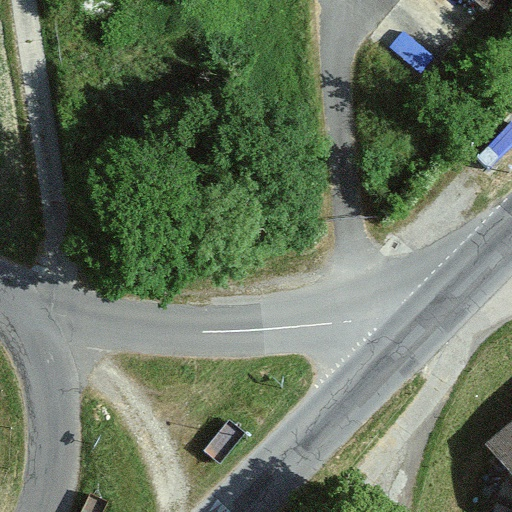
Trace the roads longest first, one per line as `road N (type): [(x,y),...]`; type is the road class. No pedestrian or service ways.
road 1 (tertiary): [(440,312),(246,331),(22,315)]
road 2 (track): [(68,319),(26,0)]
road 3 (tertiary): [(241,511),(440,312)]
road 4 (tertiary): [(42,511),(55,409),(48,369),(22,315)]
